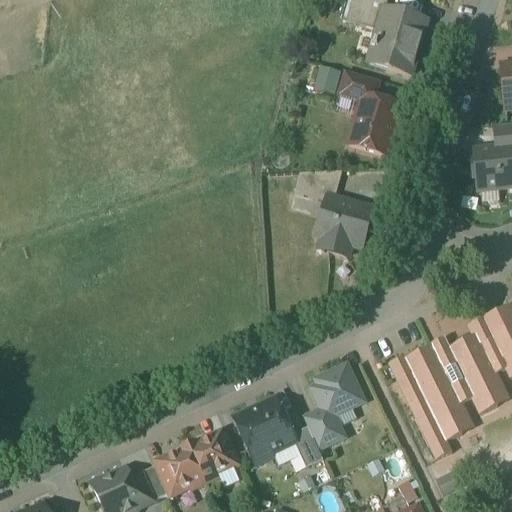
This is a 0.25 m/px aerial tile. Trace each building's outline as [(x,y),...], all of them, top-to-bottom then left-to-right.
[(389,0),(353,0),(346,26),(377,35),(383,13),(386,13),(389,0)] [(427,25),(386,13),(383,13),(377,35),(374,46),(371,45),(370,50),(372,51),(368,67),(411,79),(427,25)] [(511,68),(502,70),(506,113),(511,112),(511,68)] [(337,100),(343,76),(322,71),(316,95),(337,100)] [(380,87),(345,76),(338,100),(361,107),(363,101),(375,104),(380,87)] [(375,104),(363,101),(361,107),(349,149),(388,160),(402,112),(375,104)] [(511,130),(493,133),(495,153),(511,151),(511,130)] [(511,151),(495,153),(473,156),(474,167),(471,167),(473,183),(476,183),(478,195),(511,190),(511,151)] [(342,176),(300,178),(294,197),(326,207),(328,201),(335,203),(342,176)] [(335,203),(328,201),(326,207),(317,241),(331,245),(328,256),(348,262),(351,250),(361,253),(372,214),(335,203)] [(474,340),(436,358),(432,349),(406,362),(405,360),(389,368),(436,463),(452,456),(447,445),(462,438),(459,432),(470,427),(461,408),(473,402),(481,418),(498,410),(495,404),(506,398),(496,378),(507,372),(511,382),(511,381),(511,314),(509,309),(468,329),(474,340)] [(325,386),(312,392),(321,413),(326,423),(334,419),(363,406),(346,370),(323,381),(325,386)] [(276,403),(260,410),(259,413),(252,416),(250,415),(234,423),(255,470),(275,461),(273,457),(294,447),(296,446),(292,439),(276,403)] [(326,423),(321,413),(303,421),(308,432),(318,454),(344,442),(334,419),(326,423)] [(308,432),(292,439),(296,446),(294,447),(306,472),(323,465),(318,454),(308,432)] [(226,435),(214,440),(229,473),(241,467),(226,435)] [(214,440),(189,452),(206,488),(220,481),(218,478),(229,473),(214,440)] [(189,452),(164,463),(179,496),(190,491),(192,494),(206,488),(189,452)] [(179,496),(164,463),(153,468),(154,471),(168,501),(179,496)] [(154,471),(130,482),(144,511),(168,501),(154,471)] [(128,477),(115,483),(113,479),(92,488),(103,511),(141,511),(144,511),(130,482),(128,477)] [(453,477),(436,485),(443,499),(460,491),(453,477)] [(411,484),(399,489),(408,507),(419,502),(411,484)]
